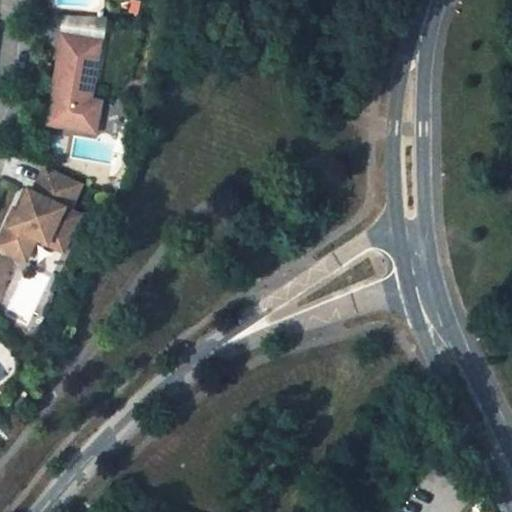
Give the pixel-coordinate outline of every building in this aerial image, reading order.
[(101,41),(62,34),(46,124),(85,131),(90,99),(101,41)] [(95,133),(100,101),(90,99),(85,131),(95,133)] [(334,118),(338,105),(328,101),(324,115),(334,118)] [(79,181),(45,166),(33,193),(28,191),(13,226),(8,224),(0,240),(0,248),(26,260),(36,239),(47,244),(53,230),(70,238),(76,224),(65,219),(82,182),(79,181)] [(19,211),(14,209),(8,224),(13,226),(19,211)] [(70,238),(53,230),(47,244),(63,252),(70,238)]
